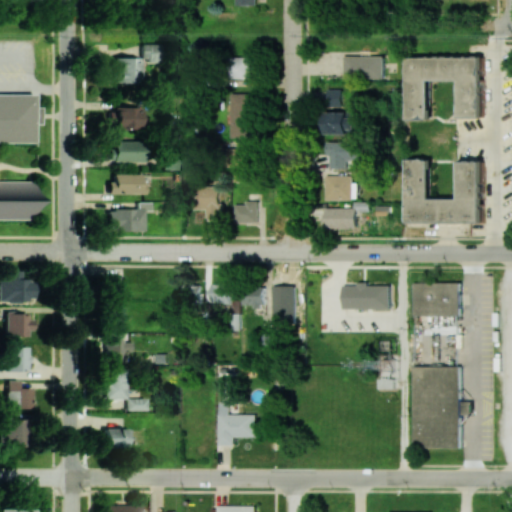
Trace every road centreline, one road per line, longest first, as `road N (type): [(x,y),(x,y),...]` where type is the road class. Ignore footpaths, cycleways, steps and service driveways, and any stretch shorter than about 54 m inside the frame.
road 1 (residential): [(0,251),(511,253)]
road 2 (residential): [(69,511),(68,0)]
road 3 (residential): [(0,477),(511,478)]
road 4 (track): [(0,25),(491,27)]
road 5 (residential): [(510,511),(511,253)]
road 6 (residential): [(292,252),(291,0)]
